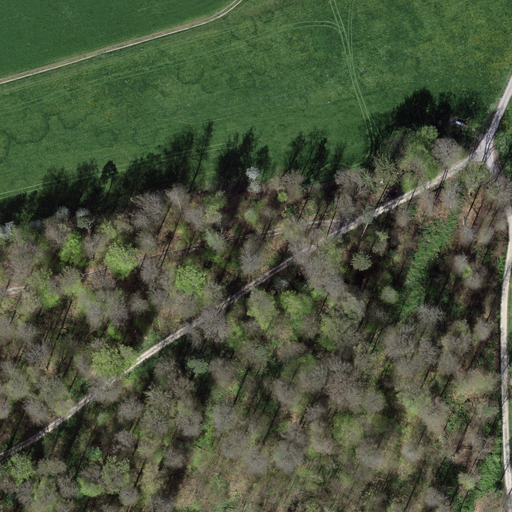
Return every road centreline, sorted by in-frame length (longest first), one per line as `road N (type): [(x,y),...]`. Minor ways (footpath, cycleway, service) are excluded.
road 1 (unclassified): [(0,456),(264,277),(467,160),(486,141),(511,84)]
road 2 (track): [(0,294),(228,240),(367,217)]
road 3 (track): [(0,81),(218,19),(243,0)]
road 4 (track): [(511,494),(511,268)]
